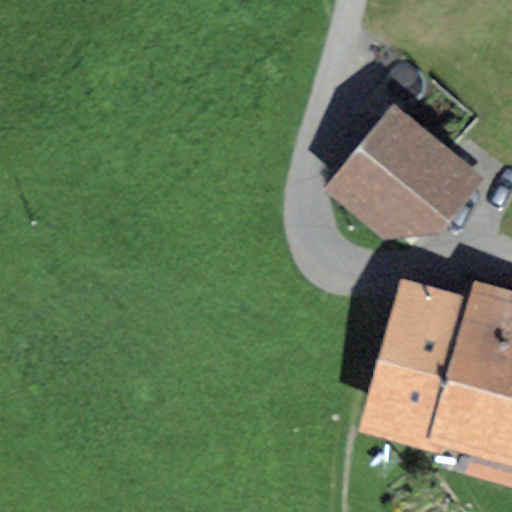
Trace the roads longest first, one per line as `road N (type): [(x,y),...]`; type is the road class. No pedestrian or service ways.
road 1 (track): [(349,0),(307,170),(303,221),(375,301)]
road 2 (track): [(348,511),(375,301)]
